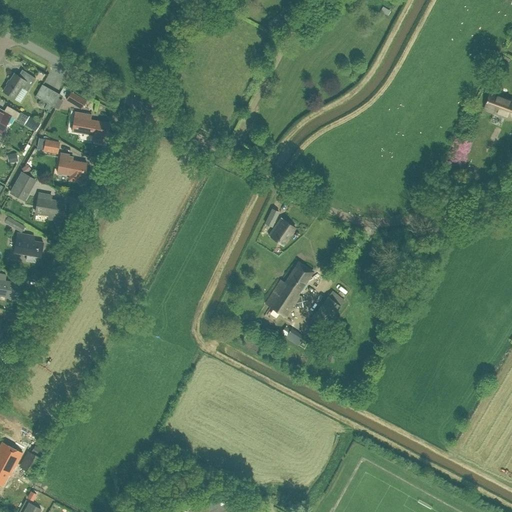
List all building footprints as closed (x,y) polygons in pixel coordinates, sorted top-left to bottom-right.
[(35,78),(24,71),(19,77),(14,74),(3,91),(14,99),(21,87),(28,91),(35,78)] [(41,100),(48,88),(42,85),(36,97),(41,100)] [(47,103),(53,92),(48,88),(41,100),(47,103)] [(53,92),(47,103),(53,106),(59,95),(53,92)] [(86,101),(80,97),(71,92),(66,100),(75,106),(81,109),(86,101)] [(511,99),(490,93),(485,110),(496,113),(497,111),(505,113),(504,117),(511,119),(511,99)] [(20,113),(7,106),(3,112),(0,110),(0,132),(1,133),(10,117),(16,120),(20,113)] [(92,141),(104,144),(105,137),(105,138),(108,123),(90,119),(91,115),(75,112),(71,131),(93,135),(92,141)] [(24,125),(34,131),(39,123),(29,117),(24,125)] [(45,140),(38,138),(35,149),(43,150),(42,151),(57,154),(60,142),(45,139),(45,140)] [(68,180),(81,182),(82,177),(84,178),(86,163),(72,160),(73,157),(69,156),(69,154),(61,153),(60,157),(59,157),(57,172),(69,175),(68,180)] [(26,173),(31,169),(27,164),(22,168),(26,173)] [(24,202),(37,180),(21,171),(9,193),(24,202)] [(51,200),(51,196),(47,195),(47,194),(39,193),(38,198),(35,212),(49,215),(49,219),(60,221),(61,217),(62,217),(65,202),(51,200)] [(272,209),(265,223),(271,226),(278,212),(272,209)] [(4,222),(22,232),(25,226),(8,216),(4,222)] [(282,245),(295,228),(281,218),(268,235),(282,245)] [(33,241),(34,237),(31,237),(31,235),(25,234),(17,233),(16,238),(13,252),(27,255),(26,260),(35,262),(36,256),(40,257),(43,242),(33,241)] [(297,294),(312,272),(298,262),(284,282),(281,280),(265,304),(286,318),(300,296),(297,294)] [(18,298),(20,283),(4,281),(5,274),(0,273),(0,295),(5,296),(5,299),(17,301),(17,298),(18,298)] [(328,296),(310,318),(323,328),(330,319),(341,306),(340,305),(344,300),(332,291),(328,296)] [(285,337),(298,345),(303,337),(291,329),(285,337)] [(10,475),(22,453),(2,442),(0,445),(0,484),(1,485),(3,480),(5,481),(8,474),(10,475)] [(44,450),(35,446),(32,452),(41,456),(44,450)] [(41,458),(30,453),(22,468),(32,473),(41,458)] [(36,494),(30,491),(27,497),(33,500),(36,494)] [(222,492),(216,495),(221,505),(227,502),(222,492)] [(215,499),(209,502),(212,508),(218,505),(215,499)] [(38,511),(40,509),(29,503),(25,509),(23,511),(38,511)]
